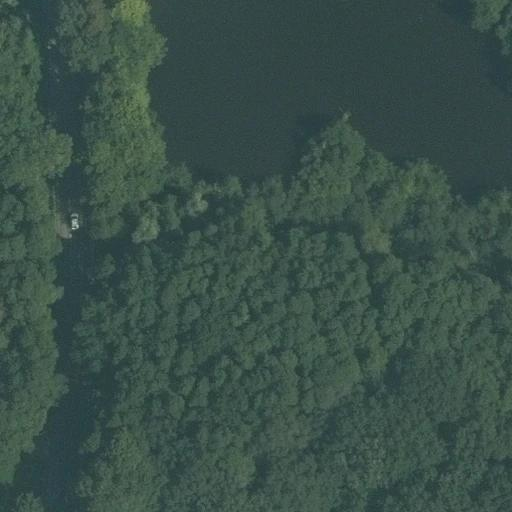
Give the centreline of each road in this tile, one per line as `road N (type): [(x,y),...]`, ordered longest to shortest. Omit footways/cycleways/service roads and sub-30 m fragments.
road 1 (secondary): [(60,445),(69,233),(60,0)]
road 2 (track): [(57,459),(86,465),(174,511)]
